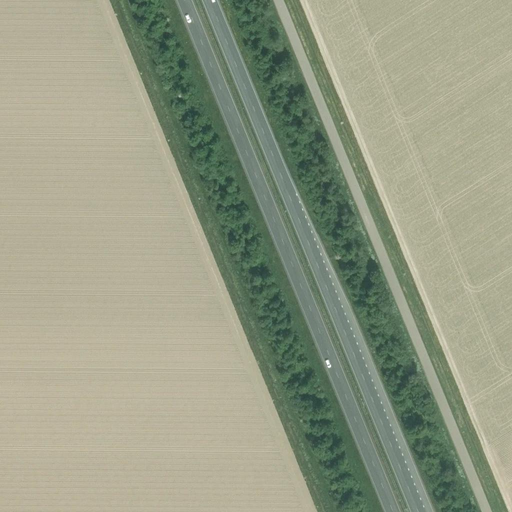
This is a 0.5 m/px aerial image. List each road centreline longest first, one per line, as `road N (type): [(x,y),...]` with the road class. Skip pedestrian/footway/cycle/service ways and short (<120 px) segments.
road 1 (unclassified): [(486,511),(277,0)]
road 2 (trunk): [(417,511),(209,0)]
road 3 (trunk): [(184,0),(392,511)]
